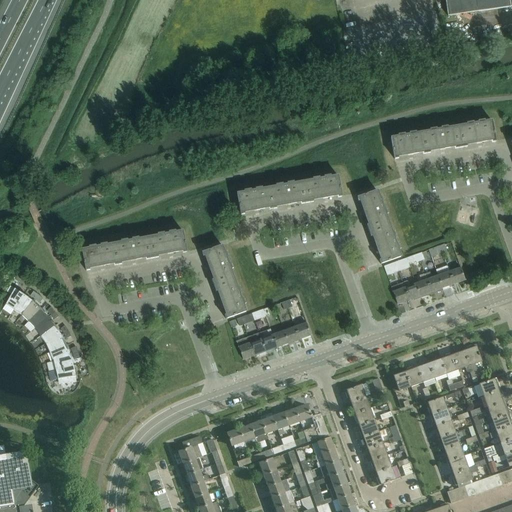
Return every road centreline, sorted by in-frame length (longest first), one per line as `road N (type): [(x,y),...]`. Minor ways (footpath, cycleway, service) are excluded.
road 1 (residential): [(510,176),(503,147),(403,165),(412,197),(492,186)]
road 2 (residential): [(204,289),(193,259),(95,279),(105,310),(183,298)]
road 3 (residential): [(354,231),(343,203),(249,219),(259,254),(337,243)]
road 4 (residential): [(416,491),(380,503),(364,491),(317,361)]
road 5 (tertiary): [(112,511),(122,467),(149,430),(217,397)]
road 6 (tertiary): [(371,342),(506,294)]
